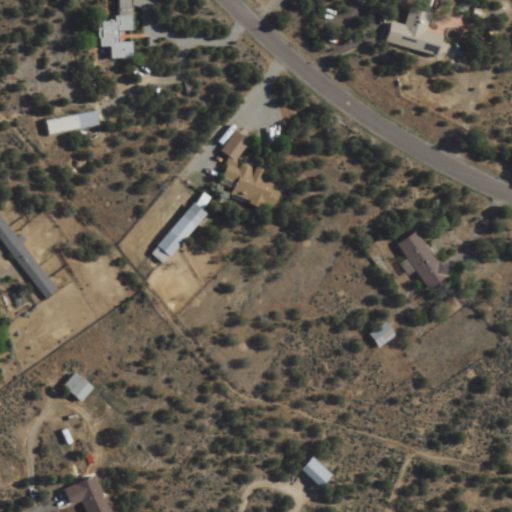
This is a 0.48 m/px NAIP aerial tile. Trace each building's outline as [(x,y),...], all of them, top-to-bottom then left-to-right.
[(126,32),(125,0),(110,0),(111,20),(91,20),(92,49),(103,49),(103,59),(125,59),(125,42),(112,42),(111,32),(126,32)] [(429,57),(434,36),(418,33),(423,15),(402,10),(398,26),(383,22),(378,44),(429,57)] [(90,127),(88,113),(39,120),(41,135),(90,127)] [(242,143),(228,132),(213,152),(225,161),(221,167),(214,185),(226,189),(223,196),(265,212),(272,193),(255,180),(258,172),(230,163),(233,157),(241,146),(242,143)] [(198,215),(185,204),(144,254),(156,265),(198,215)] [(0,246),(39,301),(51,292),(0,220),(0,246)] [(440,277),(408,232),(389,245),(421,290),(440,277)] [(371,348),(388,338),(379,325),(363,335),(371,348)] [(75,404),(87,390),(69,374),(57,387),(75,404)] [(324,477),(305,458),(292,471),(311,490),(324,477)] [(56,491),(63,507),(74,502),(78,511),(102,511),(87,477),(56,491)]
